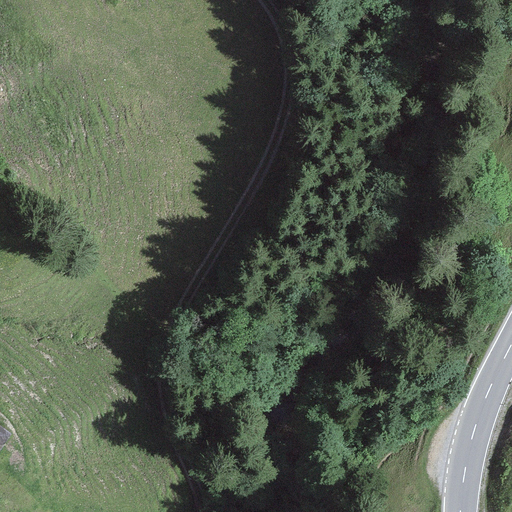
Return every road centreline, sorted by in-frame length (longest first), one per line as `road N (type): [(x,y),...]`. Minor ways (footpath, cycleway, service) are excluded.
road 1 (track): [(206,511),(170,421),(165,348),(279,142),(293,62),(273,0)]
road 2 (secondary): [(511,346),(478,420),(460,511)]
